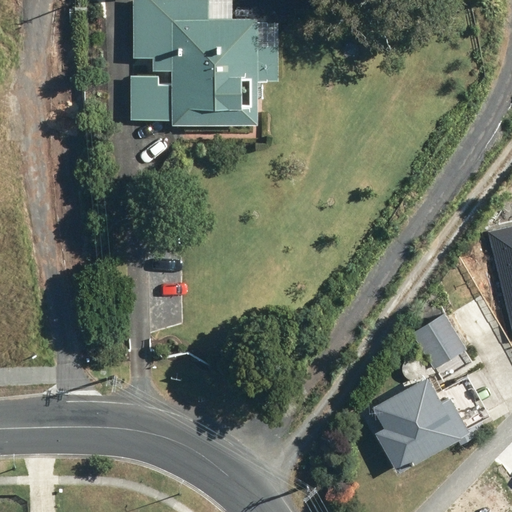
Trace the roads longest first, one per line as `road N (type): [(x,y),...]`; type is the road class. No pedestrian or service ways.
road 1 (track): [(261,509),(511,151)]
road 2 (tertiary): [(0,429),(78,425),(166,436),(214,460),(263,511)]
